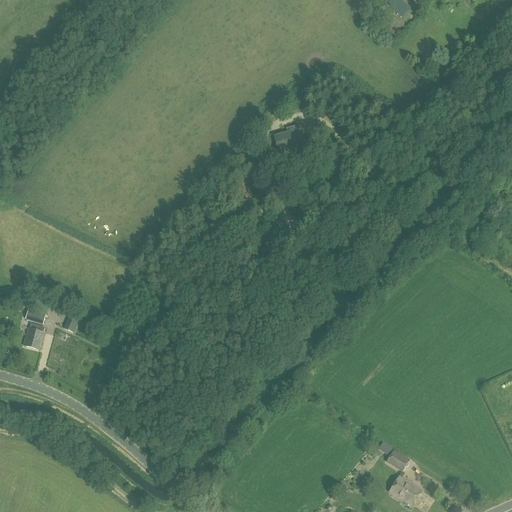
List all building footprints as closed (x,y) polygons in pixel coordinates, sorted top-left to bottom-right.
[(491,24),(497,12),(491,8),(484,20),(491,24)] [(302,135),(299,125),(287,129),(288,133),(276,137),(279,146),(284,145),(286,152),(305,147),(302,135)] [(256,155),(246,158),(251,176),(261,173),(256,155)] [(283,258),(299,237),(287,227),(270,247),(283,258)] [(26,320),(43,324),(46,314),(34,311),(28,310),(26,320)] [(64,329),(73,333),(79,319),(70,315),(64,329)] [(31,324),(30,329),(29,329),(24,346),(40,350),(45,333),(44,333),(45,328),(42,327),(31,324)] [(109,349),(110,337),(102,336),(101,348),(109,349)] [(387,463),(403,473),(411,460),(395,451),(387,463)] [(413,505),(421,491),(410,484),(409,486),(398,480),(390,493),(402,500),(402,499),(413,505)]
